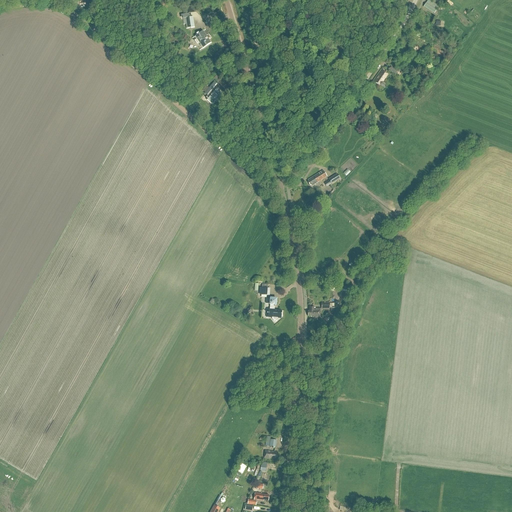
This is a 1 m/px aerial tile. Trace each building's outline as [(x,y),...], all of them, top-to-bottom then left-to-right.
[(426,4),(424,8),(438,16),(441,12),(426,4)] [(194,28),(193,17),(183,18),(184,24),(186,24),(186,29),(194,28)] [(211,43),(203,31),(199,34),(199,32),(196,34),(197,35),(195,37),(196,39),(194,41),(197,45),(199,44),(203,49),(211,43)] [(396,75),(399,71),(391,65),(388,70),(396,75)] [(379,85),(387,75),(382,71),(375,81),(376,82),(375,83),(379,85)] [(205,93),(206,95),(208,96),(206,97),(208,99),(207,100),(211,104),(220,93),(214,88),(217,85),(215,83),(214,83),(205,93)] [(314,176),(308,180),(308,181),(307,182),(310,186),(311,185),(311,186),(327,177),(323,171),(314,176)] [(274,321),(277,319),(277,318),(281,319),(282,311),(274,310),(275,305),(276,305),(276,299),(270,299),(266,299),(266,304),(270,304),(269,310),(267,310),(266,318),(272,318),(272,319),(274,321)] [(320,318),(320,309),(313,309),(313,307),(309,307),(309,311),(307,311),(307,317),(311,317),(311,318),(320,318)] [(277,459),(278,453),(265,451),(264,458),(273,460),(273,459),(277,459)] [(268,501),(268,496),(264,496),(264,495),(255,494),(254,501),(248,500),(248,504),(256,506),(257,500),(264,501),(264,500),(268,501)]
